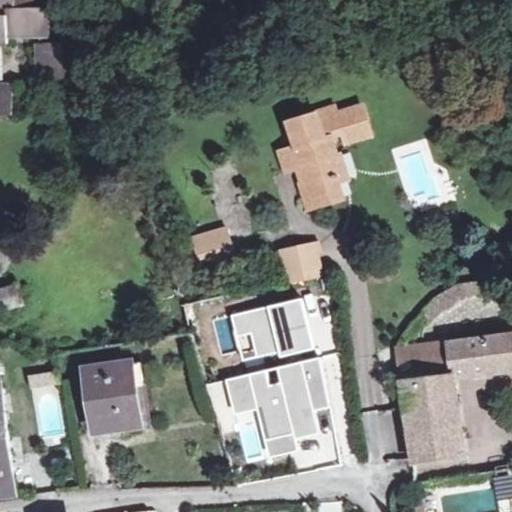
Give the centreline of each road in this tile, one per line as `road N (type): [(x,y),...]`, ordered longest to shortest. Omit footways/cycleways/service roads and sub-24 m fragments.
road 1 (residential): [(0,511),(373,479),(377,511)]
road 2 (unknown): [(366,253),(373,479),(511,464)]
